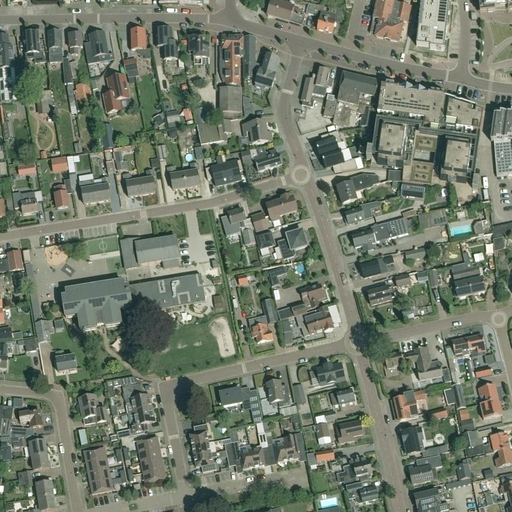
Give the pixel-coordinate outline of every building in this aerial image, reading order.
[(159,0),(160,6),(179,6),(203,8),(203,0),(159,0)] [(269,10),(267,17),(289,24),(289,23),(302,27),(304,19),(304,17),(299,16),(300,11),(286,7),(287,1),(283,0),(272,0),(271,4),(269,4),(267,9),(269,10)] [(377,0),(373,20),(379,21),(376,35),(375,38),(399,43),(403,26),(402,26),(403,23),(407,24),(411,8),(399,5),(399,0),(377,0)] [(421,20),(419,39),(447,41),(451,0),(426,0),(425,21),(421,20)] [(496,10),(505,10),(508,10),(510,10),(510,9),(511,9),(511,0),(478,0),(478,2),(479,4),(479,5),(479,7),(479,12),(481,11),(491,10),(491,11),(496,10)] [(314,17),(317,6),(311,5),(308,15),(314,17)] [(332,35),(335,23),(341,25),(343,18),(341,9),(323,6),(321,13),(317,31),(332,35)] [(379,21),(373,20),(370,34),(376,35),(379,21)] [(171,31),(156,32),(156,49),(163,48),(163,60),(177,60),(177,43),(172,43),(171,31)] [(130,52),(146,51),(151,51),(149,44),(146,44),(145,32),(131,33),(130,33),(130,52)] [(50,35),(48,35),(49,51),(50,57),(49,57),(50,65),(56,65),(63,65),(65,87),(72,86),(69,61),(62,61),(62,56),(61,49),(62,49),(61,34),(55,34),(55,33),(50,33),(50,35)] [(91,45),(84,46),(88,67),(100,64),(99,58),(108,57),(104,34),(90,37),(91,45)] [(25,36),(24,36),(25,56),(26,56),(26,62),(34,61),(35,64),(46,64),(43,53),(40,53),(39,35),(25,36)] [(81,35),(69,36),(70,50),(71,50),(71,56),(77,56),(77,50),(82,50),(81,35)] [(0,91),(1,103),(17,102),(14,56),(10,56),(9,38),(0,38),(0,91)] [(205,46),(205,39),(190,39),(190,42),(182,42),(182,46),(190,46),(190,55),(194,55),(194,61),(209,61),(209,46),(205,46)] [(243,59),(243,51),(243,39),(222,39),(222,56),(220,56),(220,59),(225,59),(226,90),(240,90),(239,59),(243,59)] [(243,51),(243,59),(243,80),(255,80),(255,77),(258,78),(255,88),(262,90),(263,88),(271,90),(275,77),(274,76),(279,60),(278,60),(279,58),(266,54),(266,56),(265,56),(261,67),(254,65),(255,39),(243,39),(243,51)] [(136,61),(123,63),(125,74),(138,71),(136,61)] [(80,81),(76,62),(69,64),(73,82),(80,81)] [(301,102),(303,103),(302,107),(313,110),(314,102),(311,101),(312,95),(324,98),(327,87),(331,88),(333,81),(328,80),(330,73),(318,71),(316,78),(313,77),(312,82),(306,80),(306,81),(301,102)] [(343,75),(340,91),(333,125),(347,128),(354,101),(359,103),(356,115),(362,116),(360,127),(357,126),(351,155),(366,158),(375,113),(376,114),(379,100),(378,100),(381,85),(382,85),(380,84),(379,85),(345,77),(345,76),(343,75)] [(124,78),(108,81),(110,96),(103,97),(107,115),(120,113),(118,103),(129,101),(124,78)] [(75,97),(78,113),(86,112),(84,103),(92,102),(89,84),(73,87),(75,97)] [(400,89),(398,89),(383,85),(374,126),(375,126),(372,151),(368,151),(366,161),(371,162),(371,166),(403,171),(402,173),(402,183),(402,184),(432,188),(454,189),(458,205),(471,202),(472,192),(477,192),(479,182),(475,181),(484,116),(476,114),(476,110),(445,99),(445,98),(440,97),(440,95),(401,88),(401,89),(400,89)] [(242,120),(242,90),(240,90),(226,90),(220,90),(220,114),(221,114),(221,120),(242,120)] [(333,125),(340,91),(335,90),(334,94),(329,93),(328,97),(327,97),(323,117),(321,117),(318,129),(331,132),(333,125)] [(36,94),(38,116),(54,115),(52,92),(36,94)] [(0,106),(0,108),(5,140),(6,140),(8,153),(15,152),(11,123),(6,124),(6,118),(11,118),(9,105),(0,106)] [(194,112),(197,127),(207,125),(205,111),(194,112)] [(511,112),(506,112),(505,114),(495,113),(491,142),(496,143),(495,148),(494,148),(497,178),(511,176),(511,112)] [(168,126),(180,124),(178,114),(166,116),(168,126)] [(156,124),(159,128),(165,125),(162,120),(156,124)] [(12,122),(15,137),(21,136),(19,121),(12,122)] [(201,148),(203,160),(206,160),(204,154),(206,153),(204,147),(214,145),(215,149),(219,149),(222,146),(221,144),(228,143),(226,136),(231,135),(230,123),(197,127),(201,148)] [(250,147),(272,143),(271,134),(267,135),(265,124),(243,127),(245,140),(249,139),(250,147)] [(112,126),(101,128),(104,152),(115,150),(112,126)] [(323,144),(316,147),(320,160),(322,159),(321,158),(339,153),(337,146),(341,144),(338,133),(326,137),(328,143),(323,144)] [(126,148),(133,147),(132,139),(125,140),(126,148)] [(95,150),(103,149),(101,142),(94,143),(95,150)] [(74,146),(76,155),(83,153),(81,144),(74,146)] [(166,160),(164,147),(158,148),(159,161),(166,160)] [(203,160),(201,148),(194,149),(197,162),(203,160)] [(255,164),(258,174),(260,173),(261,173),(263,173),(264,172),(269,170),(270,170),(272,170),(273,169),(282,166),(279,156),(277,157),(275,151),(256,157),(258,163),(255,164)] [(123,163),(121,152),(114,154),(116,165),(123,163)] [(339,153),(321,158),(322,159),(325,171),(333,169),(340,166),(342,174),(358,171),(355,161),(344,164),(341,152),(339,153)] [(53,171),(68,169),(66,159),(52,161),(53,171)] [(241,168),(240,162),(223,166),(227,185),(240,183),(237,169),(241,168)] [(192,173),(184,175),(186,190),(199,188),(197,173),(199,173),(197,165),(191,166),(192,173)] [(223,166),(206,169),(208,175),(212,174),(215,188),(227,185),(223,166)] [(186,190),(184,175),(175,176),(174,169),(167,170),(169,177),(171,177),(173,192),(186,190)] [(132,174),(133,180),(143,178),(142,172),(132,174)] [(148,181),(139,182),(142,197),(155,195),(152,180),(154,180),(153,172),(147,173),(148,181)] [(402,183),(402,173),(389,172),(388,183),(393,183),(393,188),(398,188),(398,183),(402,183)] [(142,197),(139,182),(131,183),(130,176),(123,177),(124,185),(126,184),(129,199),(142,197)] [(373,189),(373,187),(380,185),(377,177),(364,176),(345,182),(346,186),(337,189),(342,206),(357,201),(354,194),(373,189)] [(103,188),(95,189),(97,204),(110,202),(108,187),(110,187),(109,179),(102,180),(103,188)] [(8,180),(0,180),(0,187),(4,187),(5,195),(10,194),(9,186),(8,186),(8,180)] [(70,182),(64,183),(65,187),(54,189),(56,196),(55,196),(57,211),(69,209),(67,197),(72,196),(70,182)] [(97,204),(95,189),(86,190),(85,183),(79,184),(80,192),(82,191),(84,206),(97,204)] [(417,186),(402,185),(401,197),(416,199),(417,186)] [(15,211),(22,210),(23,216),(38,214),(36,203),(42,202),(41,193),(34,195),(20,197),(20,195),(12,196),(15,211)] [(289,197),(265,204),(271,223),(275,222),(276,215),(278,214),(279,218),(297,213),(293,198),(290,199),(289,197)] [(349,226),(368,220),(364,206),(359,208),(360,209),(345,214),(347,219),(345,220),(347,226),(348,225),(349,226)] [(226,234),(246,228),(244,222),(246,222),(242,211),(228,215),(231,225),(224,228),(226,234)] [(439,227),(447,225),(444,212),(436,214),(439,227)] [(268,230),(263,214),(250,218),(256,234),(268,230)] [(402,220),(391,223),(371,228),(372,232),(352,237),(355,250),(363,248),(364,254),(373,251),(371,245),(376,244),(374,240),(392,235),(392,237),(405,233),(402,220)] [(484,236),(481,222),(476,223),(473,227),(475,237),(484,236)] [(494,241),(503,239),(511,236),(511,224),(493,229),(494,241)] [(242,233),(246,247),(249,246),(252,260),(258,259),(257,256),(258,256),(256,244),(253,231),(242,233)] [(278,244),(284,261),(294,258),(295,256),(294,252),(307,248),(302,233),(287,237),(288,241),(278,244)] [(256,238),(260,252),(275,247),(270,234),(256,238)] [(164,271),(179,268),(177,261),(180,260),(177,239),(141,244),(141,240),(121,243),(126,271),(140,269),(139,267),(163,263),(164,271)] [(503,239),(494,241),(493,241),(494,258),(497,258),(498,252),(503,251),(505,248),(503,239)] [(57,250),(57,260),(70,260),(70,250),(57,250)] [(22,252),(24,265),(31,264),(29,251),(22,252)] [(0,274),(23,271),(20,253),(7,255),(8,261),(0,262),(0,274)] [(380,275),(379,268),(394,264),(397,278),(412,273),(410,268),(405,269),(401,255),(392,257),(360,266),(364,280),(380,275)] [(41,323),(31,265),(25,266),(35,324),(41,323)] [(451,268),(452,274),(459,272),(466,271),(465,265),(451,268)] [(473,269),(466,271),(467,279),(474,277),(473,269)] [(443,270),(436,271),(440,286),(447,285),(443,270)] [(467,279),(466,271),(459,272),(461,280),(467,279)] [(264,282),(262,272),(254,274),(256,284),(264,282)] [(280,286),(277,279),(275,272),(269,274),(272,289),(280,286)] [(439,288),(436,272),(429,274),(431,289),(439,288)] [(14,277),(16,286),(25,285),(23,276),(14,277)] [(202,276),(129,288),(128,288),(124,288),(123,283),(108,285),(108,288),(95,290),(82,292),(82,289),(66,292),(67,298),(62,298),(66,319),(78,317),(81,333),(97,330),(96,328),(105,327),(105,329),(121,326),(119,311),(131,309),(132,309),(134,316),(206,304),(202,276)] [(410,286),(408,276),(395,279),(397,289),(410,286)] [(239,287),(247,285),(246,277),(238,279),(239,287)] [(468,283),(471,296),(485,293),(482,279),(468,283)] [(468,283),(455,285),(456,293),(454,293),(455,299),(458,298),(458,299),(471,296),(468,283)] [(301,292),(300,293),(303,299),(306,298),(310,311),(313,310),(319,308),(317,301),(324,299),(320,286),(313,288),(312,287),(306,289),(307,290),(301,292)] [(394,296),(394,293),(393,289),(388,290),(387,287),(367,292),(369,299),(371,307),(391,302),(390,300),(395,299),(394,296)] [(286,294),(280,296),(283,304),(289,302),(286,294)] [(213,298),(215,310),(223,309),(221,297),(213,298)] [(295,318),(307,315),(303,304),(291,309),(294,319),(295,318)] [(327,309),(307,315),(295,318),(299,331),(301,330),(304,338),(323,332),(324,333),(331,331),(334,330),(327,309)] [(278,322),(285,321),(284,310),(276,311),(278,322)] [(256,338),(258,345),(268,343),(268,342),(272,341),(270,334),(268,334),(264,319),(257,321),(259,328),(250,330),(252,339),(256,338)] [(35,325),(37,337),(38,345),(51,343),(50,335),(53,334),(51,322),(35,325)] [(291,333),(289,322),(282,324),(284,335),(291,333)] [(0,342),(12,340),(11,331),(0,332),(0,342)] [(483,337),(467,340),(470,351),(477,349),(478,354),(486,353),(483,337)] [(24,342),(26,354),(37,352),(36,350),(37,350),(36,340),(35,340),(34,340),(24,342)] [(470,351),(467,340),(452,344),(455,359),(471,356),(470,351)] [(419,373),(417,373),(419,382),(443,377),(444,384),(451,383),(449,370),(441,371),(440,363),(431,365),(428,349),(414,352),(415,355),(402,358),(401,355),(384,358),(387,371),(404,367),(404,366),(417,363),(419,373)] [(77,371),(75,358),(64,360),(63,354),(56,355),(57,361),(56,361),(58,374),(77,371)] [(495,364),(494,357),(485,359),(487,366),(495,364)] [(44,375),(51,374),(49,364),(42,365),(44,375)] [(341,366),(332,368),(331,366),(324,368),(325,370),(317,372),(310,374),(312,381),(319,380),(321,387),(344,382),(341,366)] [(475,380),(472,367),(468,368),(470,377),(469,377),(468,373),(461,375),(462,380),(459,381),(457,373),(450,374),(453,387),(460,386),(460,385),(464,384),(463,383),(475,380)] [(477,379),(491,376),(490,370),(475,374),(477,379)] [(121,388),(119,381),(107,383),(110,400),(113,399),(115,399),(113,390),(121,388)] [(279,410),(291,407),(288,395),(282,396),(280,383),(263,386),(263,387),(267,386),(271,405),(278,404),(279,410)] [(472,383),(452,388),(454,394),(452,394),(454,402),(459,401),(458,396),(460,396),(459,393),(474,389),(472,383)] [(306,404),(301,386),(293,388),(297,406),(296,406),(298,412),(301,411),(299,406),(306,404)] [(487,405),(498,402),(494,387),(478,391),(480,399),(485,398),(487,405)] [(221,395),(223,409),(242,405),(241,401),(251,399),(249,390),(240,392),(239,391),(221,395)] [(336,395),(331,397),(333,408),(339,407),(355,403),(351,391),(336,395)] [(394,402),(399,424),(410,421),(419,419),(415,403),(426,400),(424,392),(413,395),(413,394),(404,396),(404,399),(394,402)] [(128,415),(152,411),(149,397),(138,400),(137,393),(124,396),(128,415)] [(98,396),(79,400),(83,420),(94,418),(96,425),(108,422),(106,415),(110,415),(109,410),(105,411),(105,410),(98,411),(95,397),(98,397),(98,396)] [(498,402),(487,405),(488,412),(484,413),(486,421),(501,417),(498,402)] [(0,437),(1,438),(1,437),(10,438),(11,429),(13,410),(3,409),(3,408),(0,407),(0,437)] [(296,408),(285,410),(286,418),(298,416),(296,408)] [(445,409),(427,414),(429,423),(447,418),(445,409)] [(154,424),(152,411),(128,415),(132,435),(145,432),(143,426),(154,424)] [(326,423),(337,421),(335,412),(324,415),(326,423)] [(29,414),(22,415),(24,425),(30,424),(31,430),(43,428),(40,413),(29,415),(29,414)] [(471,420),(469,421),(460,423),(463,434),(474,432),(471,420)] [(339,446),(354,443),(353,439),(362,437),(360,424),(340,428),(342,438),(338,439),(339,446)] [(329,438),(327,425),(315,427),(318,440),(329,438)] [(192,448),(208,444),(206,434),(209,434),(207,426),(194,429),(195,436),(190,437),(192,448)] [(11,439),(15,440),(25,439),(29,438),(27,430),(11,429),(10,438),(9,439),(11,439)] [(86,431),(89,444),(95,443),(92,429),(86,431)] [(403,435),(402,435),(404,445),(405,444),(407,457),(420,454),(419,448),(439,443),(437,434),(432,435),(431,435),(430,435),(429,430),(423,432),(425,440),(423,440),(421,430),(402,434),(403,435)] [(88,446),(85,431),(78,432),(81,447),(88,446)] [(462,436),(468,459),(485,455),(483,445),(476,447),(473,433),(462,436)] [(260,448),(250,450),(254,469),(265,467),(264,462),(270,461),(266,440),(265,435),(258,436),(260,448)] [(285,445),(289,463),(299,460),(298,455),(305,454),(302,440),(301,435),(294,436),(295,438),(284,440),(285,445)] [(494,454),(498,453),(509,450),(506,435),(490,439),(494,454)] [(1,437),(1,438),(2,449),(9,450),(11,439),(9,439),(10,438),(1,437)] [(139,453),(160,449),(157,438),(137,443),(139,453)] [(25,439),(15,440),(12,441),(14,450),(26,448),(25,439)] [(272,439),(266,440),(270,461),(276,459),(278,465),(289,463),(285,445),(275,447),(274,446),(272,439)] [(32,459),(47,456),(45,443),(29,445),(32,459)] [(65,443),(56,443),(56,451),(65,451),(65,443)] [(254,469),(250,450),(249,447),(239,449),(238,443),(231,444),(236,468),(242,466),(243,472),(254,469)] [(208,444),(192,448),(194,459),(211,455),(208,444)] [(229,469),(236,468),(231,444),(225,446),(229,469)] [(427,451),(429,458),(447,454),(446,447),(427,451)] [(86,464),(107,460),(104,449),(84,453),(86,464)] [(160,449),(139,453),(141,464),(162,460),(160,449)] [(511,460),(509,450),(498,453),(500,460),(495,461),(497,470),(511,465),(511,460)] [(309,468),(318,466),(317,463),(334,461),(333,452),(307,456),(309,468)] [(211,455),(194,459),(196,469),(201,468),(203,475),(216,472),(215,465),(213,466),(211,455)] [(50,470),(47,456),(32,459),(34,473),(50,470)] [(444,461),(440,462),(439,458),(430,460),(431,468),(430,468),(430,469),(410,473),(413,487),(433,482),(432,476),(440,474),(440,472),(446,471),(444,461)] [(346,487),(361,484),(373,481),(371,475),(372,475),(368,459),(349,463),(350,467),(343,469),(344,474),(336,476),(339,485),(343,484),(344,486),(346,486),(346,487)] [(109,470),(107,460),(86,464),(88,474),(109,470)] [(164,471),(162,460),(141,464),(143,475),(164,471)] [(456,468),(459,482),(471,479),(468,465),(456,468)] [(109,470),(88,474),(90,485),(111,481),(109,470)] [(164,471),(143,475),(145,486),(166,482),(164,471)] [(494,479),(492,471),(484,473),(486,481),(494,479)] [(19,482),(32,480),(31,472),(18,475),(18,477),(12,478),(13,483),(19,482)] [(33,487),(32,480),(19,482),(20,489),(33,487)] [(111,481),(90,485),(92,496),(113,492),(111,481)] [(39,500),(54,498),(52,484),(36,487),(39,500)] [(361,484),(346,487),(345,488),(347,494),(346,494),(348,501),(361,498),(363,504),(378,501),(375,488),(362,491),(361,484)] [(510,502),(511,501),(511,485),(502,488),(505,503),(510,502)] [(418,511),(448,511),(443,491),(415,497),(418,511)] [(493,506),(497,505),(495,495),(490,496),(490,493),(483,495),(487,508),(493,506)] [(54,498),(39,500),(40,506),(35,507),(36,511),(30,511),(49,511),(56,511),(54,498)]
